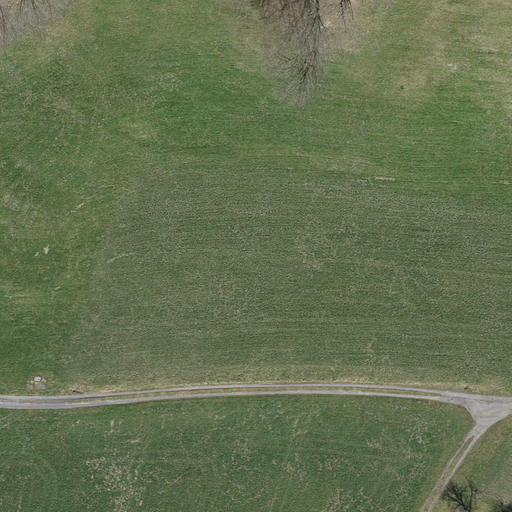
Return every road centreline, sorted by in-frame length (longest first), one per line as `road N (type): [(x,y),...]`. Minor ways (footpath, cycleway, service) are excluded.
road 1 (track): [(0,400),(288,381),(511,403)]
road 2 (track): [(427,511),(500,402)]
